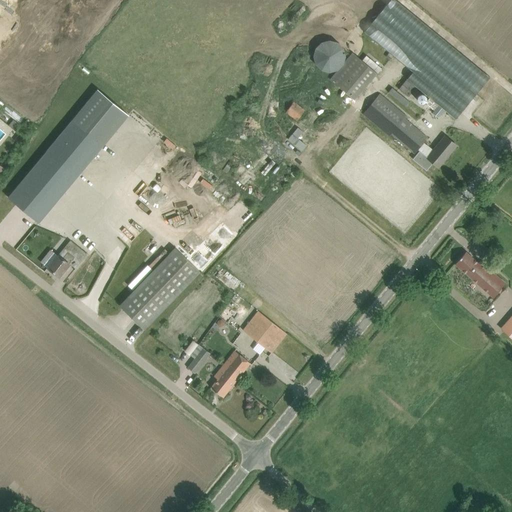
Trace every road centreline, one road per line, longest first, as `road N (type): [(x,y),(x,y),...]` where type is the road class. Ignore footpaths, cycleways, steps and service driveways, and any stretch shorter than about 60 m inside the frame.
road 1 (tertiary): [(257,458),(511,143)]
road 2 (track): [(358,0),(286,52),(260,129),(268,145),(416,261)]
road 3 (unclassified): [(257,458),(0,252)]
